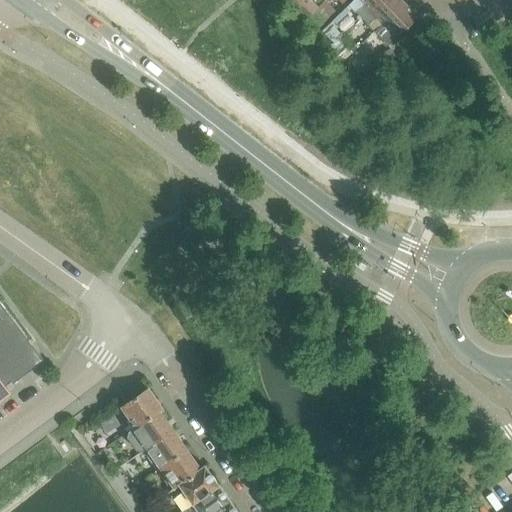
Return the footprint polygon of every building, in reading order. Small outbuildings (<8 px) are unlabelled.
[(312,1),(312,0),(298,0),(313,15),(320,9),(312,1)] [(363,18),(381,0),(362,0),(366,3),(357,12),(363,18)] [(375,31),(404,3),(400,0),(381,0),(363,18),(375,31)] [(389,45),(418,17),(404,3),(375,31),(389,45)] [(0,399),(10,392),(7,387),(5,385),(12,380),(13,382),(44,359),(31,343),(26,336),(12,318),(0,301),(0,399)] [(122,407),(136,427),(160,411),(163,409),(149,389),(122,407)] [(138,450),(143,451),(147,448),(173,430),(160,411),(136,427),(130,432),(129,438),(138,450)] [(147,448),(161,467),(187,449),(173,430),(147,448)] [(161,467),(174,486),(200,468),(187,449),(161,467)] [(171,488),(186,509),(219,485),(205,465),(200,468),(174,486),(171,488)] [(186,509),(187,511),(215,511),(230,501),(219,485),(186,509)] [(215,511),(237,511),(230,501),(215,511)]
